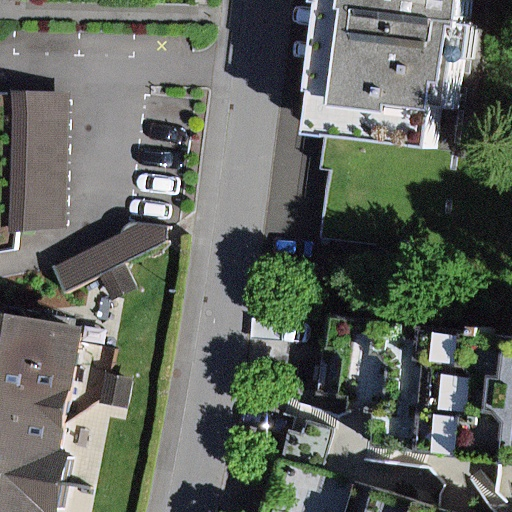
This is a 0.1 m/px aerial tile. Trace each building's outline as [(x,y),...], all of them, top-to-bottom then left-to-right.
[(346,0),(330,132),(449,147),(454,105),(470,106),(475,54),(491,57),(498,20),(485,17),(486,0),(346,0)] [(86,89),(25,83),(12,213),(74,219),(86,89)] [(140,225),(70,261),(82,286),(173,244),(169,227),(140,225)] [(0,511),(64,511),(103,319),(0,298),(0,511)] [(370,405),(395,408),(392,439),(439,445),(481,450),(511,454),(511,337),(495,336),(453,331),(380,322),(370,405)] [(148,364),(125,361),(120,398),(143,402),(148,364)] [(478,511),(436,499),(386,483),(317,462),(301,511),(478,511)]
